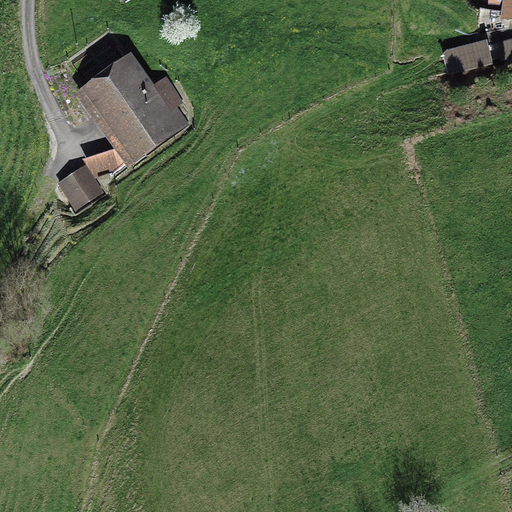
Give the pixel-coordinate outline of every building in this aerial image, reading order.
[(478,35),(504,29),(505,20),(511,21),(511,0),(482,0),(479,18),(478,35)] [(511,43),(503,45),(504,59),(511,58),(511,43)] [(486,65),(481,46),(447,55),(451,73),(486,65)] [(166,79),(145,94),(144,92),(146,90),(129,67),(92,93),(137,156),(185,121),(175,107),(182,102),(166,79)] [(123,165),(121,159),(114,161),(112,153),(89,161),(95,178),(117,171),(123,165)] [(85,168),(60,184),(76,209),(102,193),(85,168)]
